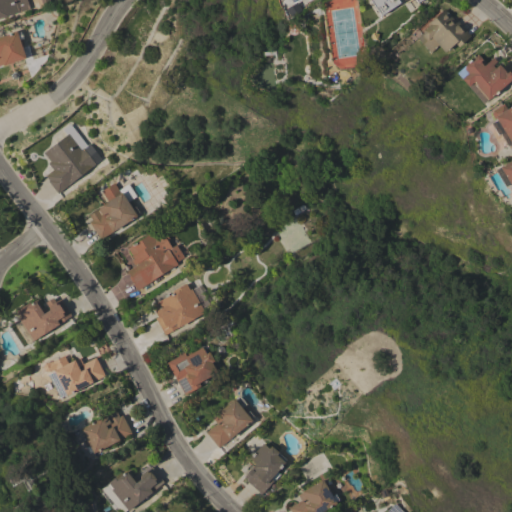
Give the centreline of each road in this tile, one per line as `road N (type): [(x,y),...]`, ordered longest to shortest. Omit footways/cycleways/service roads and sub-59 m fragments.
road 1 (residential): [(228,511),(181,457),(105,316),(0,166)]
road 2 (residential): [(123,0),(55,98),(0,128)]
